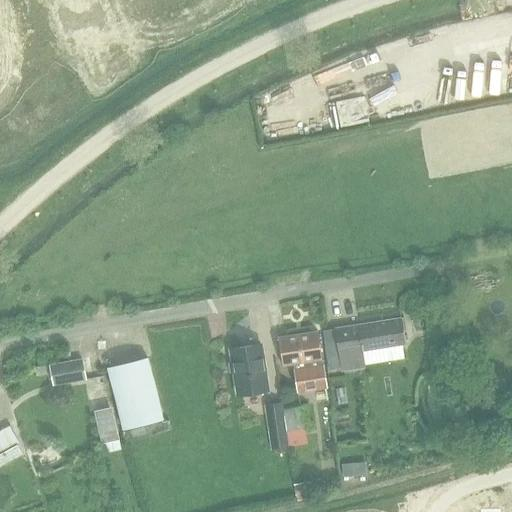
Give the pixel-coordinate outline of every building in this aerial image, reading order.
[(46,0),(0,0),(0,11),(5,25),(50,9),(46,0)] [(364,54),(365,63),(390,60),(389,51),(364,54)] [(365,70),(368,82),(395,74),(392,63),(365,70)] [(383,94),(405,90),(403,79),(381,83),(383,94)] [(362,343),(408,336),(405,316),(327,329),(331,349),(337,348),(340,373),(364,369),(362,343)] [(327,389),(323,364),(318,331),(278,337),(283,370),(288,369),(287,365),(294,364),(299,393),(327,389)] [(238,395),(268,390),(260,344),(230,349),(238,395)] [(122,429),(163,419),(148,357),(107,368),(122,429)] [(81,359),(50,365),(53,385),(85,379),(81,359)] [(282,402),(265,405),(272,449),(289,446),(287,431),(283,408),(282,402)] [(302,405),(283,408),(287,431),(305,428),(302,405)] [(115,424),(98,428),(101,441),(105,441),(118,437),(115,424)] [(0,430),(0,453),(20,443),(10,425),(0,430)] [(353,463),(341,464),(342,477),(354,476),(353,463)] [(303,482),(294,484),(297,500),(307,498),(303,482)]
